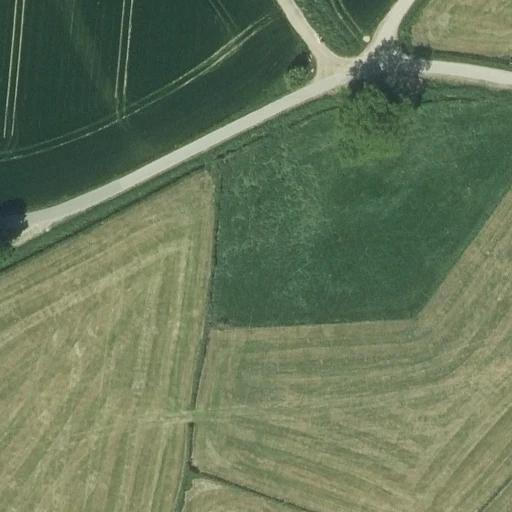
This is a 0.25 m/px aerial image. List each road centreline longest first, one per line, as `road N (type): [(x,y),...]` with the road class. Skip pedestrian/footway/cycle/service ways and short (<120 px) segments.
road 1 (track): [(45,218),(341,77),(368,55)]
road 2 (track): [(511,77),(368,55)]
